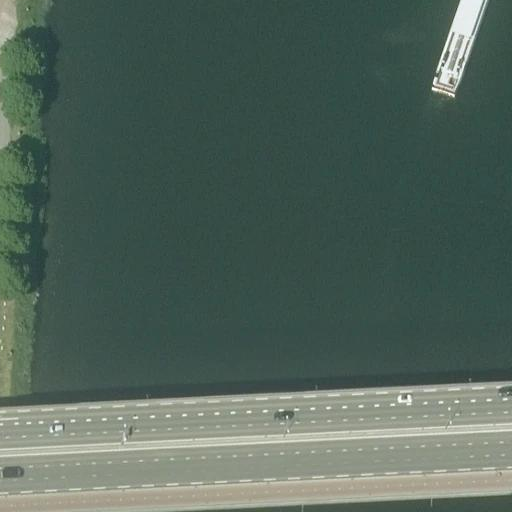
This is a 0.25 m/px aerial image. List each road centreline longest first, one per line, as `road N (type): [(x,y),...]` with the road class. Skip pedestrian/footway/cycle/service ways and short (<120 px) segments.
road 1 (primary): [(0,478),(511,453)]
road 2 (primary): [(511,411),(0,436)]
